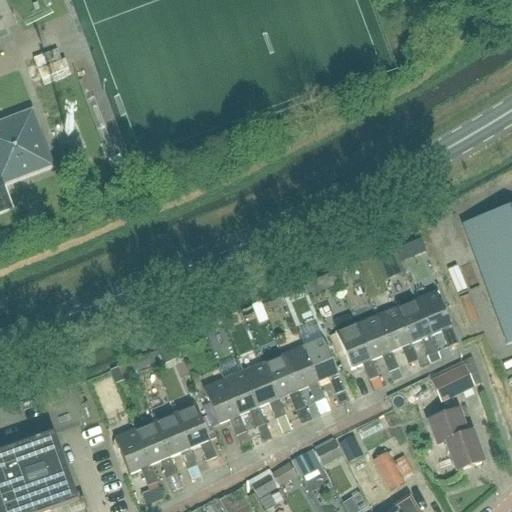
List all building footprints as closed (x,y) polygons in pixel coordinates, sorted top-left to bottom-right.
[(49,123),(79,112),(66,78),(58,55),(28,66),(49,123)] [(0,126),(0,216),(12,212),(7,199),(5,196),(7,195),(6,192),(56,173),(34,114),(0,126)] [(511,208),(462,228),(484,286),(511,275),(511,208)] [(511,275),(484,286),(506,347),(511,344),(511,275)] [(415,302),(430,338),(440,334),(447,350),(457,345),(435,293),(415,302)] [(394,310),(410,347),(421,342),(427,358),(425,359),(429,367),(439,362),(436,354),(437,354),(430,338),(415,302),(394,310)] [(375,319),(390,355),(400,351),(407,367),(417,362),(410,347),(394,310),(375,319)] [(375,319),(355,327),(370,364),(381,359),(387,375),(397,371),(390,355),(375,319)] [(370,364),(355,327),(334,336),(350,372),(361,367),(368,383),(377,379),(370,364)] [(335,338),(330,340),(344,373),(349,371),(335,338)] [(301,350),(317,386),(327,382),(334,398),(344,393),(322,341),(301,350)] [(282,359),(296,395),(307,390),(318,417),(328,413),(317,386),(301,350),(282,358),(282,359)] [(296,395),(282,359),(282,358),(262,366),(277,403),(288,398),(300,427),(309,424),(296,395)] [(262,366),(242,375),(257,411),(258,411),(268,407),(274,423),(275,423),(281,437),(290,433),(277,403),(262,366)] [(429,384),(440,407),(474,390),(463,368),(429,384)] [(257,411),(242,375),(222,383),(238,419),(248,415),(255,431),(257,430),(264,427),(258,411),(257,411)] [(245,435),(238,419),(222,383),(202,392),(217,428),(228,423),(235,440),(245,435)] [(174,417),(189,453),(190,452),(199,449),(209,472),(214,470),(219,468),(194,408),(174,417)] [(429,423),(437,447),(446,444),(456,473),(481,464),(470,434),(465,436),(456,413),(429,423)] [(154,425),(169,461),(180,456),(191,484),(201,480),(190,452),(189,453),(174,417),(154,425)] [(169,461),(154,425),(134,433),(149,469),(150,469),(160,465),(167,480),(165,481),(171,495),(182,491),(169,461)] [(270,441),(264,427),(257,430),(262,444),(270,441)] [(149,469),(134,433),(114,442),(129,478),(140,473),(146,489),(156,485),(150,469),(149,469)] [(0,511),(52,511),(75,504),(74,503),(63,471),(51,437),(0,455),(0,511)] [(314,454),(321,469),(325,468),(341,460),(333,442),(331,439),(311,449),(314,454)] [(92,471),(109,466),(103,446),(86,451),(92,471)] [(321,470),(321,469),(314,454),(312,454),(311,452),(289,464),(299,482),(316,473),(318,476),(323,474),(321,470)] [(387,454),(371,463),(389,495),(405,486),(387,454)] [(271,476),(271,477),(278,490),(296,479),(289,466),(271,476)] [(268,479),(271,477),(271,476),(268,471),(247,483),(247,484),(250,489),(250,488),(258,502),(275,491),(268,479)] [(162,502),(157,489),(140,497),(145,509),(162,502)] [(246,499),(241,491),(223,501),(228,509),(246,499)] [(343,511),(368,511),(362,494),(340,501),(343,511)] [(378,494),(366,500),(371,511),(384,506),(378,494)] [(249,511),(260,511),(253,497),(244,502),(249,511)] [(307,511),(304,497),(288,500),(290,511),(307,511)] [(416,511),(409,501),(394,510),(390,511),(416,511)]
